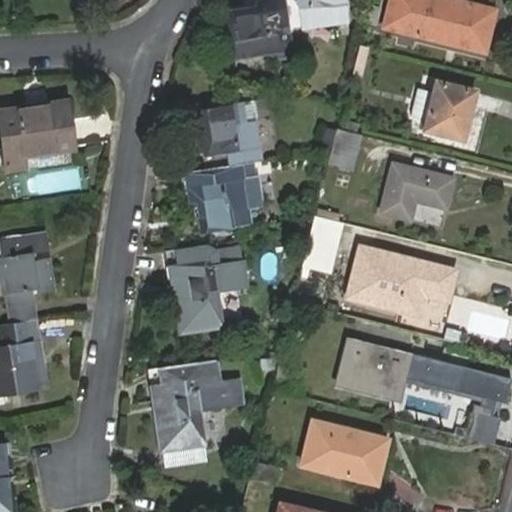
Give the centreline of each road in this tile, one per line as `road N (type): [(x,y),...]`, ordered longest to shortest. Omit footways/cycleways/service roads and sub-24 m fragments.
road 1 (residential): [(147,46),(89,468)]
road 2 (residential): [(147,46),(0,52)]
